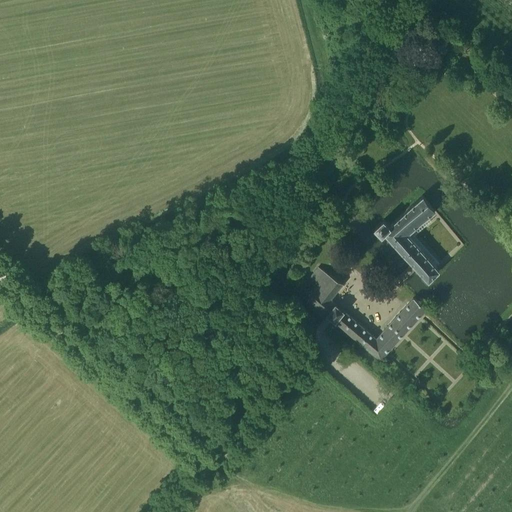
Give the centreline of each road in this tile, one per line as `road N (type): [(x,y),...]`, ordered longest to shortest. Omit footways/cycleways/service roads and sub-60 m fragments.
road 1 (unclassified): [(0,274),(210,459)]
road 2 (unclassified): [(357,287),(210,459)]
road 3 (track): [(399,511),(511,385)]
